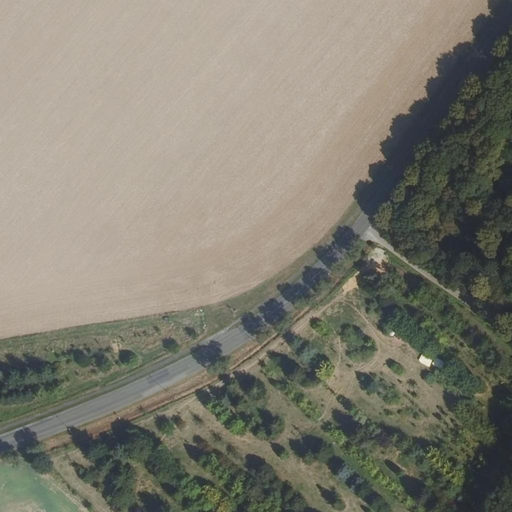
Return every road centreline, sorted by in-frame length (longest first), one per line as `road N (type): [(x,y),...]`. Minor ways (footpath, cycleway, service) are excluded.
road 1 (primary): [(0,443),(145,386),(260,322),(361,222)]
road 2 (primary): [(361,222),(511,14)]
road 3 (unclassified): [(361,222),(511,335)]
